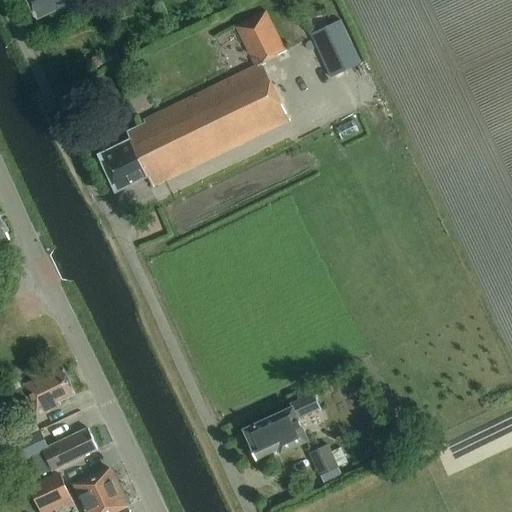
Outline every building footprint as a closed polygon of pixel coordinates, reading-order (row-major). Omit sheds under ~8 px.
[(27,0),(37,20),(61,8),(68,11),(77,7),(79,0),(27,0)] [(126,129),(131,140),(100,155),(117,192),(149,178),(154,186),(290,120),(262,63),(286,51),(266,9),(238,24),(236,25),(256,65),(144,119),(145,120),(126,129)] [(341,18),(308,33),(330,77),(362,62),(341,18)] [(0,243),(10,239),(0,216),(0,243)] [(61,406),(59,402),(75,394),(63,367),(38,378),(23,385),(22,381),(0,390),(0,408),(26,397),(36,417),(61,406)] [(293,407),(244,430),(252,446),(250,447),(256,459),(279,449),(281,453),(309,440),(298,418),(320,408),(313,393),(291,404),(293,407)] [(0,434),(6,447),(40,431),(34,419),(0,434)] [(38,477),(52,470),(98,449),(89,429),(48,447),(40,431),(6,447),(14,465),(42,452),(43,454),(30,461),(38,477)] [(339,466),(328,444),(309,453),(320,475),(339,466)] [(0,449),(0,457),(8,453),(5,447),(0,449)] [(74,486),(85,511),(114,511),(128,506),(110,469),(74,486)] [(30,486),(41,511),(51,511),(74,502),(60,472),(30,486)]
